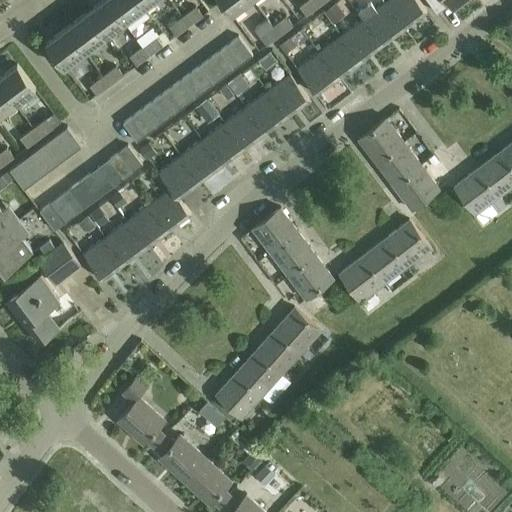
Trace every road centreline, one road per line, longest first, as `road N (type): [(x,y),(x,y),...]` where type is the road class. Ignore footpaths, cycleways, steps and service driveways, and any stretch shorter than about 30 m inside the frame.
road 1 (residential): [(62,412),(141,311),(268,188),(511,1)]
road 2 (residential): [(170,511),(62,412)]
